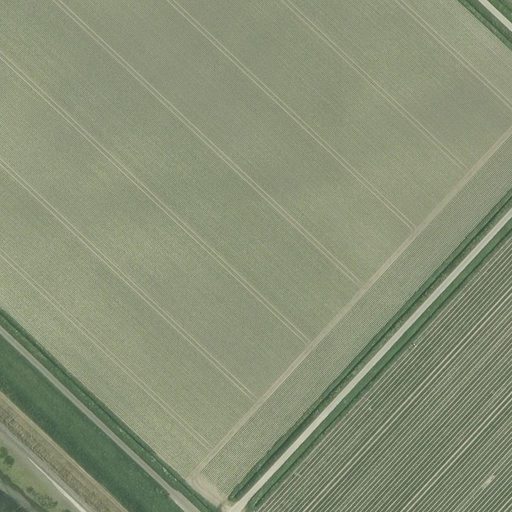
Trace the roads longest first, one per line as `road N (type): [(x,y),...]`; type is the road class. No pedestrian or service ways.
road 1 (unclassified): [(233,511),(511,211)]
road 2 (unclassified): [(192,511),(0,329)]
